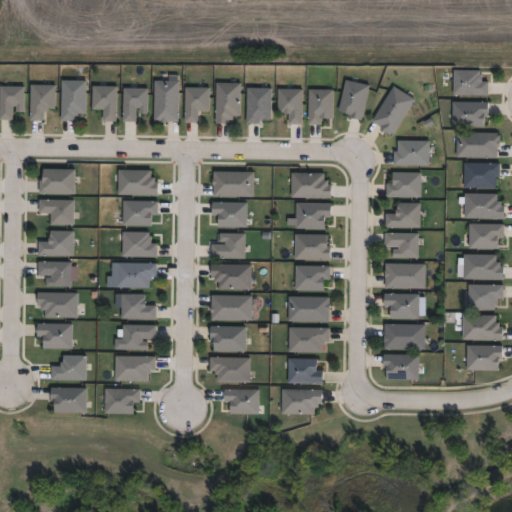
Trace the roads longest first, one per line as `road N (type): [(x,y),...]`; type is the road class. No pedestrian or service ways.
road 1 (residential): [(0,143),(343,151),(362,175),(365,383),(386,396),(453,397),(511,385)]
road 2 (residential): [(189,146),(186,403)]
road 3 (residential): [(16,144),(13,380)]
